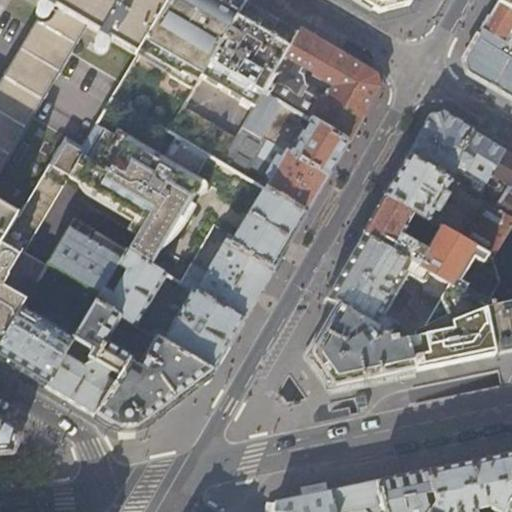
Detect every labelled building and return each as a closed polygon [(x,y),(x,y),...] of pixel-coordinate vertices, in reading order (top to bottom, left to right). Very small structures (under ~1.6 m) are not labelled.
[(47,17),(36,13),(0,76),(0,242),(14,217),(0,208),(0,166),(81,27),(83,26),(135,58),(141,48),(170,0),(39,0),(51,7),(47,17)] [(236,0),(170,0),(141,48),(173,67),(173,68),(169,75),(193,89),(200,78),(243,4),(236,0)] [(354,0),(368,8),(377,13),(408,5),(411,0),(354,0)] [(511,0),(498,0),(498,1),(511,9),(511,0)] [(467,74),(481,82),(510,99),(511,100),(511,9),(498,1),(482,30),(463,61),(467,74)] [(262,94),(296,35),(270,19),(243,4),(200,78),(252,110),(262,94)] [(310,123),(346,143),(363,115),(378,88),(375,76),(324,46),(299,31),(296,35),(262,94),(295,114),(310,123)] [(292,118),(295,114),(262,94),(252,110),(243,128),(285,153),(326,177),(336,160),(346,143),(310,123),(301,139),(279,126),(274,131),(267,130),(275,114),(283,119),(286,115),(292,118)] [(221,163),(233,143),(181,110),(169,132),(176,138),(209,157),(221,163)] [(486,185),(504,152),(496,147),(441,115),(429,119),(419,136),(407,158),(477,200),(480,194),(470,187),(471,185),(471,182),(455,172),(458,167),(486,185)] [(82,149),(61,138),(14,217),(0,242),(0,345),(20,310),(45,265),(28,255),(30,254),(30,253),(35,246),(33,245),(40,233),(38,231),(67,180),(79,186),(86,193),(132,220),(133,222),(128,230),(138,237),(127,254),(151,267),(162,250),(172,243),(181,232),(197,207),(192,204),(196,197),(197,195),(204,195),(207,192),(208,187),(207,184),(197,177),(209,157),(176,138),(163,158),(118,131),(114,136),(97,125),(82,149)] [(511,156),(504,152),(486,185),(480,194),(477,200),(407,158),(395,178),(384,197),(491,259),(511,224),(511,156)] [(265,190),(304,214),(314,197),(326,177),(285,153),(270,180),(265,190)] [(266,177),(267,173),(253,165),(245,177),(264,190),(265,190),(270,180),(266,177)] [(235,238),(230,235),(206,274),(190,265),(178,284),(191,291),(242,321),(257,295),(285,247),(304,214),(265,190),(264,190),(235,238)] [(497,283),(491,259),(384,197),(372,217),(361,236),(446,286),(483,307),(497,283)] [(116,267),(120,261),(65,229),(45,265),(99,297),(102,291),(116,267)] [(434,303),(446,286),(361,236),(342,268),(325,299),(337,307),(391,337),(400,330),(382,319),(407,276),(420,284),(421,292),(435,298),(434,303)] [(135,329),(164,276),(151,267),(127,254),(125,252),(120,261),(116,267),(125,273),(111,296),(102,291),(99,297),(94,305),(120,320),(135,329)] [(400,330),(391,337),(337,307),(330,319),(313,348),(309,356),(333,390),(374,381),(387,378),(434,368),(494,356),(484,309),(483,307),(446,286),(434,303),(434,304),(452,331),(396,342),(394,339),(397,337),(400,330)] [(215,367),(242,321),(191,291),(165,336),(157,331),(152,339),(154,340),(212,373),(215,367)] [(511,304),(501,306),(499,306),(497,301),(492,303),(492,308),(484,309),(494,356),(511,351),(511,304)] [(120,320),(94,305),(73,341),(93,354),(89,361),(118,378),(93,418),(115,430),(141,429),(169,407),(211,374),(212,373),(154,340),(140,362),(142,363),(136,371),(131,368),(132,367),(133,366),(133,364),(132,363),(132,361),(131,361),(130,360),(131,359),(106,344),(120,320)] [(35,310),(31,317),(20,310),(0,345),(0,361),(18,373),(45,389),(72,342),(52,329),(56,322),(54,316),(41,308),(35,310)] [(93,354),(73,341),(72,342),(45,389),(69,403),(93,418),(118,378),(89,361),(93,354)] [(0,454),(13,454),(18,430),(0,419),(0,454)] [(503,511),(511,497),(511,453),(480,460),(428,471),(432,496),(434,504),(429,511),(475,511),(476,509),(490,506),(491,509),(495,511),(503,511)] [(432,496),(428,471),(400,477),(377,482),(382,511),(429,511),(424,508),(422,498),(422,497),(432,496)] [(382,511),(377,482),(351,487),(336,490),(275,503),(273,511),(382,511)] [(511,511),(511,497),(503,511),(511,511)]
